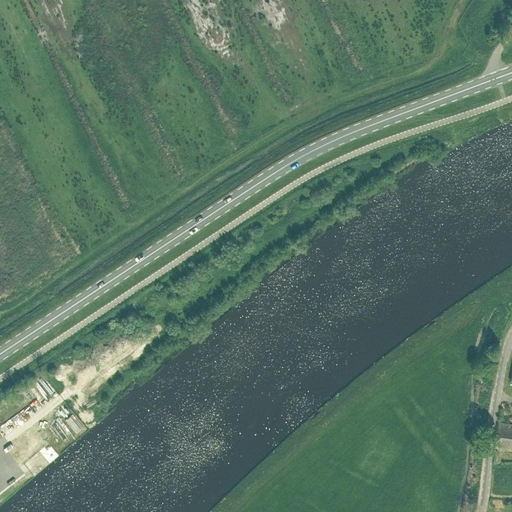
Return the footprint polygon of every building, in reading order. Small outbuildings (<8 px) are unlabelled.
[(38,379),(22,392),(35,407),(51,394),(38,379)] [(68,405),(73,409),(78,404),(74,399),(68,405)] [(47,428),(52,434),(65,424),(70,430),(75,426),(65,414),(47,428)] [(494,447),(511,447),(511,424),(498,422),(494,447)] [(0,465),(0,493),(17,481),(4,463),(0,465)]
